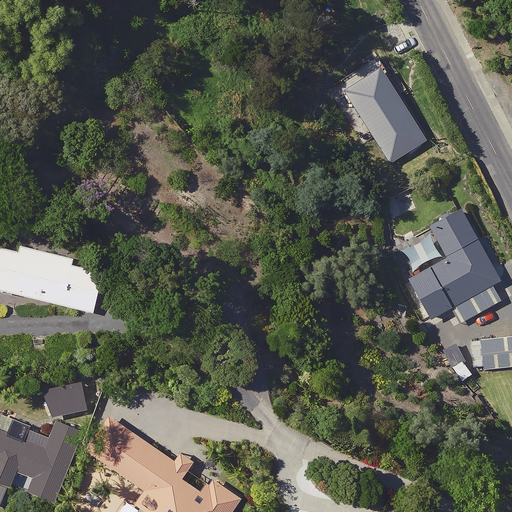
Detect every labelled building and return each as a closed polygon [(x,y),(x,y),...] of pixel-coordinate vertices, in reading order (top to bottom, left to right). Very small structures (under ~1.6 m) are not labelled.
[(503,279),(464,208),(432,225),(449,257),(410,277),(432,318),(453,307),(461,322),(502,299),(494,284),(503,279)] [(16,250),(0,245),(0,289),(95,313),(105,271),(74,264),(75,259),(17,244),(16,250)] [(511,366),(511,338),(476,342),(479,370),(511,366)] [(32,424),(1,413),(0,416),(0,480),(12,485),(17,471),(34,477),(29,490),(56,500),(82,430),(58,421),(48,449),(26,441),(32,424)] [(174,459),(109,413),(85,447),(146,490),(135,504),(129,500),(120,511),(232,511),(243,498),(214,478),(210,482),(190,468),(194,462),(179,452),(174,459)]
